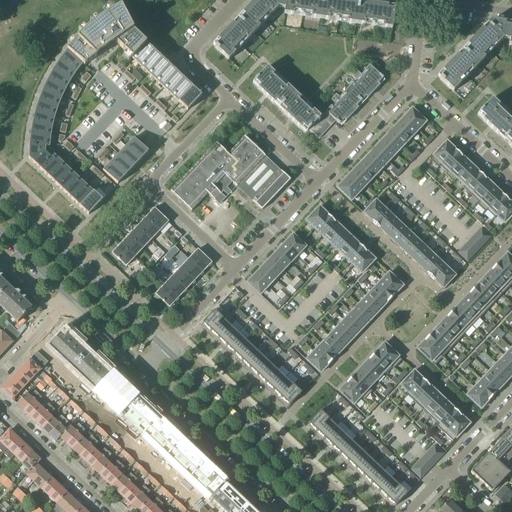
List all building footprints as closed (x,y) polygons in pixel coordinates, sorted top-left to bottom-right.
[(237,19),(253,34),(260,27),(258,25),(270,12),(272,14),(277,9),(278,9),(278,8),(279,9),(269,0),(255,0),(251,4),(247,7),(248,8),(237,19)] [(269,0),(279,9),(284,9),(284,14),(286,0),(269,0)] [(311,18),(320,19),(322,0),(286,0),(284,14),(293,16),(294,12),(303,14),(311,15),(311,18)] [(322,0),(320,19),(329,21),(329,17),(339,19),(347,20),(346,23),(356,24),(358,3),(343,0),(322,0)] [(374,5),(358,3),(356,24),(364,25),(365,22),(374,24),(382,25),(382,28),(391,29),(394,15),(394,16),(394,11),(393,11),(393,7),(379,5),(374,4),(374,5)] [(69,50),(68,51),(84,64),(86,66),(117,44),(122,48),(136,33),(134,32),(122,8),(114,13),(108,16),(103,19),(99,22),(98,23),(95,25),(92,27),(91,29),(88,31),(85,34),(82,36),(79,39),(76,42),(73,46),(70,49),(69,50)] [(247,41),(253,34),(237,19),(227,31),(226,30),(223,34),(213,45),(215,47),(214,48),(218,51),(224,56),(228,61),(235,54),(233,52),(245,39),(247,41)] [(511,24),(490,21),(487,24),(504,40),(509,41),(508,46),(509,46),(511,24)] [(462,51),(478,66),(484,59),(482,57),(488,50),(494,44),(497,46),(502,40),(503,40),(504,40),(487,24),(485,26),(476,36),(476,35),(472,39),(473,39),(462,51)] [(147,44),(136,33),(122,48),(133,58),(147,44)] [(155,51),(147,44),(133,58),(140,66),(155,51)] [(64,57),(61,60),(78,72),(82,66),(84,64),(68,51),(67,52),(66,54),(64,57)] [(162,59),(155,51),(140,66),(148,73),(162,59)] [(472,72),(478,66),(462,51),(451,62),(451,61),(448,65),(438,76),(440,78),(440,79),(439,79),(443,83),(453,92),(460,85),(457,83),(463,77),(470,70),(472,72)] [(170,66),(162,59),(148,73),(156,81),(170,66)] [(56,68),(55,70),(72,80),(73,79),(74,77),(76,74),(78,72),(61,60),(59,63),(57,66),(56,68)] [(178,73),(170,66),(156,81),(164,88),(178,73)] [(357,72),(355,75),(374,92),(380,86),(378,84),(383,79),(379,75),(369,66),(364,71),(366,73),(362,77),(357,72)] [(275,101),(281,106),(293,92),(288,87),(288,88),(286,90),(278,82),(272,76),(274,74),(267,67),(254,81),(260,86),(257,89),(264,94),(263,95),(267,98),(273,104),(275,101)] [(51,76),(49,80),(67,89),(69,86),(71,83),(72,81),(72,80),(55,70),(53,73),(51,76)] [(186,81),(178,73),(164,88),(172,96),(186,81)] [(352,84),(347,89),(361,102),(366,97),(367,99),(374,92),(355,75),(352,77),(357,82),(354,85),(352,84)] [(46,86),(44,90),(63,98),(65,95),(66,92),(67,89),(49,80),(48,83),(46,86)] [(194,88),(186,81),(172,96),(180,103),(194,88)] [(473,86),(469,83),(464,88),(468,91),(473,86)] [(202,96),(194,88),(180,103),(188,111),(202,96)] [(336,95),(333,97),(352,115),(358,109),(356,107),(361,102),(347,89),(342,94),(344,96),(341,99),(336,95)] [(42,96),(40,100),(59,107),(61,104),(62,101),(63,98),(44,90),(43,93),(42,96)] [(293,92),(281,106),(286,111),(284,113),(290,119),(289,120),(293,123),(293,122),(299,128),(302,126),(307,131),(307,132),(309,130),(311,128),(310,128),(313,125),(317,121),(320,118),(313,111),(311,113),(304,107),(297,100),(299,98),(293,92)] [(330,107),(325,112),(336,121),(335,122),(339,125),(344,120),(346,121),(352,115),(333,97),(331,100),(336,105),(332,108),(330,107)] [(500,133),(506,138),(511,130),(511,119),(511,121),(503,114),(497,108),(499,105),(492,99),(482,109),(479,112),(479,113),(485,118),(482,120),(489,126),(488,126),(488,127),(491,130),(492,130),(492,129),(498,135),(500,133)] [(38,107),(36,111),(56,117),(57,113),(58,110),(59,108),(59,107),(40,100),(39,104),(38,107)] [(411,108),(404,116),(417,129),(425,121),(420,116),(411,108)] [(35,118),(34,122),(54,127),(54,123),(55,120),(56,117),(36,111),(36,114),(35,118)] [(325,112),(321,116),(331,126),(331,125),(335,121),(335,122),(336,121),(325,112)] [(320,118),(317,121),(327,130),(330,126),(331,126),(321,116),(320,118)] [(404,116),(396,124),(410,137),(417,129),(404,116)] [(317,121),(313,125),(323,135),(323,134),(326,130),(327,131),(327,130),(317,121)] [(32,129),(32,134),(52,137),(52,133),(53,129),(54,127),(34,122),(33,126),(32,129)] [(163,129),(167,133),(173,127),(169,122),(163,129)] [(396,124),(389,132),(402,145),(410,137),(396,124)] [(311,128),(309,130),(319,139),(318,138),(322,134),(323,135),(313,125),(310,128),(311,128)] [(389,132),(381,140),(395,153),(402,145),(389,132)] [(31,141),(30,145),(51,147),(51,143),(51,139),(51,138),(52,137),(32,134),(31,135),(31,137),(31,141)] [(207,194),(214,201),(221,194),(231,183),(236,187),(252,202),(261,211),(262,210),(289,181),(290,180),(282,173),(281,172),(265,157),(256,148),(255,149),(253,146),(244,137),(227,155),(224,151),(216,143),(170,192),(191,212),(191,211),(207,194)] [(134,138),(126,147),(141,161),(149,152),(134,138)] [(381,140),(374,148),(388,161),(395,153),(381,140)] [(433,155),(441,163),(454,149),(446,141),(433,155)] [(30,153),(30,159),(51,150),(51,149),(51,148),(51,147),(30,145),(30,148),(30,150),(30,153)] [(126,147),(119,155),(134,169),(141,161),(126,147)] [(367,156),(366,156),(380,169),(388,161),(374,148),(367,156)] [(441,163),(449,170),(462,156),(454,149),(441,163)] [(30,159),(42,171),(56,156),(54,155),(54,154),(53,153),(52,153),(52,152),(52,151),(51,150),(30,159)] [(119,155),(111,162),(126,176),(134,169),(119,155)] [(42,171),(49,178),(63,163),(56,156),(42,171)] [(359,163),(373,177),(380,169),(366,156),(359,163)] [(449,170),(456,178),(470,164),(462,156),(449,170)] [(126,176),(111,162),(104,171),(118,185),(126,176)] [(49,178),(57,185),(71,171),(63,163),(49,178)] [(352,171),(365,184),(373,177),(359,163),(352,171)] [(456,178),(464,185),(478,171),(470,164),(456,178)] [(57,185),(65,193),(79,178),(71,171),(57,185)] [(352,171),(344,179),(358,192),(365,184),(352,171)] [(464,185),(472,192),(486,178),(478,171),(464,185)] [(65,193),(73,200),(87,185),(79,178),(65,193)] [(472,192),(480,200),(493,186),(486,178),(472,192)] [(358,192),(344,179),(336,187),(350,200),(358,192)] [(73,200),(81,208),(95,193),(87,185),(73,200)] [(480,200),(488,207),(501,193),(493,186),(480,200)] [(95,193),(81,208),(89,216),(103,201),(95,193)] [(488,207),(496,215),(509,201),(501,193),(488,207)] [(221,194),(214,201),(219,205),(225,199),(221,194)] [(361,214),(370,222),(382,209),(374,201),(371,204),(367,209),(361,214)] [(511,203),(509,201),(496,215),(504,223),(511,214),(511,203)] [(305,221),(313,229),(326,215),(318,207),(305,221)] [(370,222),(378,230),(390,216),(382,209),(370,222)] [(154,210),(145,219),(159,231),(167,222),(154,210)] [(313,229),(321,236),(334,222),(326,215),(313,229)] [(378,230),(385,237),(398,224),(390,216),(378,230)] [(145,219),(137,228),(150,240),(159,231),(145,219)] [(321,236),(329,243),(342,230),(334,222),(321,236)] [(393,244),(406,231),(398,224),(385,237),(393,244)] [(137,228),(129,236),(142,249),(150,240),(137,228)] [(491,238),(481,229),(457,254),(466,263),(491,238)] [(329,243),(337,251),(350,237),(342,230),(329,243)] [(393,244),(401,252),(414,238),(406,231),(393,244)] [(291,235),(284,243),(297,256),(305,247),(291,235)] [(129,236),(121,245),(134,257),(142,249),(129,236)] [(337,251),(344,258),(357,244),(350,237),(337,251)] [(401,252),(409,259),(422,246),(414,238),(401,252)] [(284,243),(276,251),(290,264),(297,256),(284,243)] [(344,258),(352,266),(365,252),(357,244),(344,258)] [(134,257),(121,245),(112,254),(117,259),(118,260),(119,260),(125,266),(134,257)] [(409,259),(417,267),(429,253),(422,246),(409,259)] [(164,254),(160,249),(151,258),(152,258),(156,262),(164,254)] [(197,251),(189,260),(202,273),(210,263),(197,251)] [(276,251),(269,259),(282,271),(290,264),(276,251)] [(365,252),(352,266),(361,273),(374,260),(365,252)] [(417,267),(425,274),(437,261),(429,253),(417,267)] [(511,257),(508,254),(500,262),(511,273),(511,257)] [(269,259),(261,267),(275,279),(282,271),(269,259)] [(189,260),(180,269),(193,281),(202,273),(189,260)] [(425,274),(433,281),(445,268),(437,261),(425,274)] [(511,273),(500,262),(493,270),(507,283),(511,277),(511,273)] [(261,267),(254,274),(267,287),(275,279),(261,267)] [(445,268),(433,281),(441,289),(453,276),(445,268)] [(180,269),(172,278),(185,290),(193,281),(180,269)] [(493,270),(485,278),(499,291),(507,283),(493,270)] [(128,279),(134,285),(140,279),(134,273),(128,279)] [(267,287),(254,274),(246,283),(259,295),(267,287)] [(388,274),(380,282),(394,295),(402,287),(388,274)] [(172,278),(164,286),(177,298),(185,290),(172,278)] [(485,278),(478,285),(492,299),(499,291),(485,278)] [(380,282),(373,290),(387,303),(394,295),(380,282)] [(478,285),(470,293),(484,307),(492,299),(478,285)] [(177,298),(164,286),(155,295),(162,301),(162,302),(163,303),(164,303),(169,308),(177,298)] [(373,290),(366,297),(379,311),(387,303),(373,290)] [(470,293),(463,301),(477,314),(484,307),(470,293)] [(366,297),(358,305),(372,318),(379,311),(366,297)] [(463,301),(455,309),(470,322),(477,314),(463,301)] [(358,305),(351,313),(365,326),(372,318),(358,305)] [(455,309),(448,317),(462,330),(470,322),(455,309)] [(208,330),(210,331),(223,318),(215,310),(202,324),(207,329),(208,330)] [(351,313),(343,321),(357,334),(365,326),(351,313)] [(448,317),(441,325),(455,338),(462,330),(448,317)] [(213,334),(218,339),(224,333),(231,325),(224,319),(223,318),(210,331),(213,334)] [(336,329),(350,342),(357,334),(343,321),(336,329)] [(224,344),(226,346),(239,333),(231,325),(224,333),(218,339),(221,341),(224,344)] [(441,325),(433,332),(447,346),(455,338),(441,325)] [(336,329),(328,337),(342,350),(350,342),(336,329)] [(49,347),(73,369),(87,354),(79,346),(80,345),(80,344),(80,340),(77,337),(75,339),(73,338),(71,340),(63,331),(62,332),(62,333),(49,347)] [(1,332),(0,333),(0,342),(7,349),(12,343),(1,332)] [(433,332),(426,340),(440,354),(447,346),(433,332)] [(233,353),(234,354),(246,340),(239,333),(226,346),(228,348),(233,353)] [(321,344),(321,345),(335,358),(335,357),(342,350),(328,337),(321,344)] [(240,359),(242,361),(254,348),(246,340),(234,354),(235,354),(240,359)] [(440,354),(426,340),(418,348),(432,362),(440,354)] [(375,351),(374,351),(389,364),(396,356),(382,342),(382,343),(375,351)] [(321,345),(314,352),(327,365),(335,358),(321,345)] [(247,366),(249,368),(262,355),(254,348),(242,361),(247,366)] [(367,358),(381,372),(389,364),(374,351),(367,358)] [(46,362),(37,352),(31,358),(42,368),(47,363),(46,362)] [(327,365),(314,352),(306,361),(320,374),(327,365)] [(73,369),(96,391),(110,376),(102,368),(104,367),(104,366),(103,366),(103,362),(100,359),(98,362),(96,360),(95,362),(87,354),(73,369)] [(254,373),(257,376),(270,363),(262,355),(249,368),(254,373)] [(511,362),(505,356),(498,364),(511,377),(511,376),(511,362)] [(360,366),(359,366),(374,380),(381,372),(367,358),(360,366)] [(29,360),(23,366),(34,377),(40,371),(29,360)] [(261,379),(265,383),(278,370),(270,363),(257,376),(259,378),(260,378),(261,379)] [(498,364),(490,372),(504,385),(511,377),(498,364)] [(23,366),(17,372),(29,383),(34,377),(23,366)] [(353,374),(352,374),(366,388),(374,380),(359,366),(353,374)] [(265,383),(273,391),(286,377),(278,370),(265,383)] [(17,372),(12,378),(25,390),(26,388),(25,387),(29,383),(17,372)] [(400,386),(408,394),(422,380),(414,372),(400,386)] [(490,372),(483,380),(497,393),(504,385),(490,372)] [(345,382),(359,395),(366,388),(352,374),(345,382)] [(41,392),(47,385),(50,382),(51,381),(46,376),(36,387),(41,392)] [(96,391),(119,413),(133,398),(125,390),(127,389),(127,388),(127,384),(126,384),(123,381),(121,383),(119,382),(118,384),(110,376),(96,391)] [(280,397),(281,398),(293,385),(286,377),(273,391),(280,397)] [(12,378),(6,384),(18,394),(21,391),(23,392),(25,390),(12,378)] [(408,394),(416,402),(430,387),(422,380),(408,394)] [(483,380),(475,387),(489,401),(497,393),(483,380)] [(359,395),(345,382),(337,390),(351,404),(359,395)] [(18,394),(6,384),(1,390),(12,401),(13,402),(15,400),(14,399),(18,394)] [(293,385),(281,398),(285,402),(287,404),(289,406),(302,393),(293,385)] [(416,402),(424,409),(437,395),(430,387),(416,402)] [(489,401),(475,387),(468,396),(481,409),(489,401)] [(16,405),(22,411),(38,395),(35,392),(30,397),(26,394),(16,405)] [(22,411),(29,417),(39,406),(36,403),(41,398),(38,395),(22,411)] [(424,409),(432,416),(445,402),(437,395),(424,409)] [(119,413),(142,435),(156,420),(148,412),(150,411),(150,410),(150,406),(147,403),(145,405),(143,404),(142,404),(143,404),(141,406),(133,398),(119,413)] [(432,416),(440,424),(453,409),(445,402),(432,416)] [(29,417),(36,423),(51,407),(48,404),(43,409),(39,406),(29,417)] [(36,423),(42,430),(53,418),(49,415),(54,410),(51,407),(36,423)] [(312,427),(315,430),(327,417),(319,409),(306,422),(312,427)] [(440,424),(448,431),(461,417),(453,409),(440,424)] [(42,430),(49,436),(64,420),(61,417),(56,422),(53,418),(42,430)] [(319,434),(323,438),(335,425),(335,424),(327,417),(315,430),(319,434)] [(461,417),(448,431),(456,439),(469,425),(461,417)] [(55,442),(60,438),(65,431),(62,428),(67,423),(64,420),(49,436),(55,442)] [(142,435),(166,457),(180,442),(172,435),(174,433),(174,432),(173,428),(173,429),(170,426),(168,428),(166,426),(165,428),(156,420),(142,435)] [(325,440),(330,445),(343,432),(335,424),(335,425),(323,438),(322,438),(324,439),(325,440)] [(60,438),(66,444),(81,428),(78,425),(73,430),(69,427),(65,431),(60,438)] [(66,444),(72,450),(83,439),(79,436),(84,431),(81,428),(66,444)] [(0,450),(3,453),(17,438),(9,431),(0,440),(0,450)] [(338,452),(338,453),(351,439),(343,432),(330,445),(338,452)] [(511,435),(509,432),(502,439),(511,449),(511,435)] [(72,450),(79,456),(94,440),(91,437),(86,442),(83,439),(72,450)] [(14,456),(14,457),(24,446),(17,438),(3,453),(10,460),(14,456)] [(345,459),(346,460),(359,447),(351,439),(338,453),(345,459)] [(511,449),(502,439),(495,447),(509,460),(511,457),(511,449)] [(79,456),(85,462),(96,451),(92,448),(97,443),(94,440),(79,456)] [(166,457),(189,479),(203,464),(195,457),(197,455),(197,454),(197,450),(196,451),(193,448),(192,450),(190,448),(189,448),(188,450),(180,442),(166,457)] [(92,468),(98,474),(109,464),(105,461),(110,455),(110,454),(115,449),(118,451),(120,448),(115,443),(112,446),(107,452),(92,468)] [(14,457),(22,464),(32,453),(24,446),(14,457)] [(444,455),(434,446),(422,458),(410,471),(420,481),(432,468),(444,455)] [(352,465),(354,467),(366,454),(367,454),(359,447),(346,460),(350,464),(351,464),(352,465)] [(495,447),(488,454),(502,468),(502,467),(509,460),(495,447)] [(85,462),(92,468),(107,452),(104,449),(99,455),(96,451),(85,462)] [(18,468),(26,475),(39,460),(32,453),(22,464),(18,468)] [(357,470),(362,475),(374,462),(374,461),(367,454),(366,454),(354,467),(357,470)] [(502,468),(488,454),(470,473),(491,492),(509,474),(502,467),(502,468)] [(28,478),(33,483),(43,472),(36,465),(40,460),(39,460),(26,475),(23,477),(26,480),(28,478)] [(98,474),(105,481),(120,465),(117,461),(112,467),(109,464),(98,474)] [(364,477),(370,482),(382,469),(374,461),(374,462),(362,475),(364,477)] [(209,499),(223,511),(241,511),(247,506),(239,498),(241,497),(241,496),(241,492),(240,492),(237,489),(235,491),(234,490),(233,490),(232,492),(223,483),(222,484),(223,485),(221,487),(214,480),(217,477),(220,477),(220,476),(220,472),(217,470),(215,472),(213,470),(211,472),(203,464),(189,479),(203,492),(210,498),(209,499)] [(105,481),(111,487),(122,476),(118,473),(123,468),(120,465),(105,481)] [(377,489),(377,490),(390,476),(382,469),(370,482),(371,484),(376,488),(377,489)] [(51,479),(43,472),(33,483),(40,490),(51,479)] [(111,487),(118,493),(133,477),(130,474),(125,479),(122,476),(111,487)] [(383,495),(385,497),(398,484),(390,476),(377,490),(378,490),(383,495)] [(118,493),(124,499),(134,488),(131,485),(136,480),(133,477),(118,493)] [(4,482),(7,485),(10,488),(13,485),(7,479),(4,482)] [(40,490),(48,497),(58,486),(51,479),(40,490)] [(177,480),(174,483),(178,485),(181,488),(183,485),(177,480)] [(398,484),(385,497),(390,502),(394,505),(406,492),(398,484)] [(48,497),(56,505),(66,493),(58,486),(48,497)] [(124,499),(131,505),(146,489),(143,486),(138,491),(134,488),(124,499)] [(494,495),(500,500),(508,491),(504,486),(495,496),(495,495),(494,495)] [(131,505),(137,511),(147,500),(144,498),(149,492),(146,489),(131,505)] [(511,493),(508,491),(500,500),(505,505),(504,504),(511,496),(511,493)] [(56,511),(63,511),(74,501),(66,493),(56,505),(53,508),(56,511)] [(137,511),(138,511),(149,511),(159,502),(156,498),(151,504),(147,500),(137,511)] [(63,511),(78,511),(82,508),(74,501),(63,511)] [(460,511),(449,501),(448,501),(439,510),(441,511),(460,511)] [(163,504),(159,502),(149,511),(159,511),(158,510),(163,504)]
